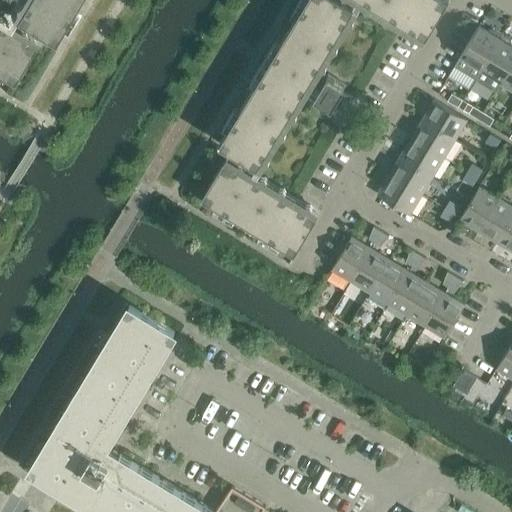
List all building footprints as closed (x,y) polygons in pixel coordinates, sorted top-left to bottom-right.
[(25,0),(14,18),(52,41),(76,0),(25,0)] [(346,0),(306,0),(220,142),(258,165),(355,5),(346,0)] [(369,0),(427,35),(447,0),(369,0)] [(0,74),(12,82),(35,44),(0,23),(0,74)] [(493,29),(488,30),(480,25),(455,66),(476,78),(503,34),(493,29)] [(511,40),(503,34),(476,78),(496,91),(503,81),(511,65),(511,40)] [(511,65),(503,81),(511,86),(511,65)] [(333,106),(346,84),(328,73),(315,95),(320,98),(323,103),(328,103),(333,106)] [(463,99),(453,93),(448,100),(459,107),(463,99)] [(468,119),(435,99),(423,118),(456,138),(468,119)] [(473,106),(469,113),(479,119),(484,112),(473,106)] [(490,125),(494,118),(484,112),(479,119),(490,125)] [(456,138),(423,118),(412,137),(445,157),(456,138)] [(496,147),(501,139),(491,133),(486,141),(496,147)] [(445,157),(412,137),(401,155),(434,175),(445,157)] [(434,175),(401,155),(389,174),(422,194),(434,175)] [(225,159),(202,197),(295,253),(318,215),(225,159)] [(483,170),(473,163),(468,171),(478,177),(483,170)] [(464,179),(474,185),(478,177),(468,171),(464,179)] [(378,193),(411,213),(422,194),(389,174),(378,193)] [(480,186),(460,219),(480,231),(500,198),(480,186)] [(457,190),(451,200),(460,206),(467,195),(457,190)] [(498,242),(511,219),(511,205),(500,198),(480,231),(498,242)] [(460,206),(451,200),(446,208),(456,214),(461,206),(460,206)] [(441,216),(451,222),(456,214),(446,208),(441,216)] [(511,250),(511,219),(498,242),(511,250)] [(374,226),(374,227),(369,238),(375,242),(382,231),(374,226)] [(389,236),(389,235),(382,231),(375,242),(381,246),(389,236)] [(352,236),(332,269),(351,281),(371,248),(352,236)] [(370,292),(390,259),(371,248),(351,281),(370,292)] [(411,248),(411,249),(406,261),(412,264),(419,253),(411,248)] [(418,268),(426,258),(419,253),(412,264),(418,268)] [(390,259),(370,292),(388,303),(408,270),(390,259)] [(407,314),(427,281),(408,270),(388,303),(407,314)] [(448,271),(447,272),(443,283),(449,287),(456,275),(448,271)] [(463,281),(463,280),(456,275),(449,287),(455,290),(463,281)] [(427,281),(407,314),(425,325),(445,292),(427,281)] [(445,337),(465,304),(445,292),(425,325),(445,337)] [(262,511),(266,506),(232,485),(215,511),(107,445),(175,332),(126,302),(117,316),(118,317),(119,316),(123,319),(116,328),(120,330),(114,338),(107,334),(98,348),(99,348),(103,351),(98,358),(94,355),(85,369),(86,370),(91,373),(85,379),(81,377),(72,391),(73,392),(73,391),(78,394),(72,401),(68,398),(53,422),(60,426),(45,446),(47,447),(32,468),(71,491),(75,486),(83,492),(92,499),(90,503),(105,511),(262,511)] [(511,342),(496,368),(511,377),(511,342)] [(467,393),(477,376),(463,368),(453,384),(467,393)]
